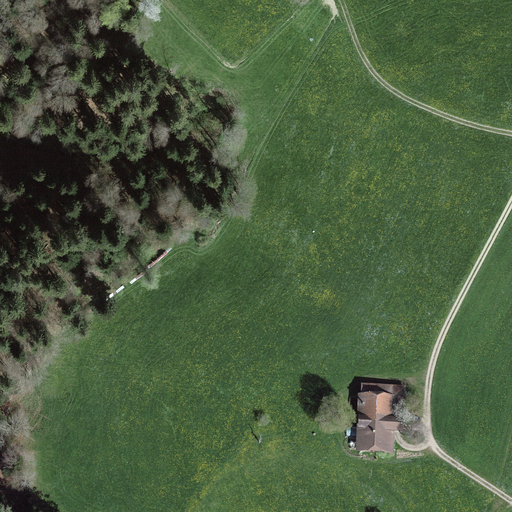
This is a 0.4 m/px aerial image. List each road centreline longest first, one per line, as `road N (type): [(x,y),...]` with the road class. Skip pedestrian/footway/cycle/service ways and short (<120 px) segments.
road 1 (track): [(511,502),(430,446),(424,421),(432,354),(511,198)]
road 2 (track): [(339,0),(366,63),(399,98),(511,135)]
